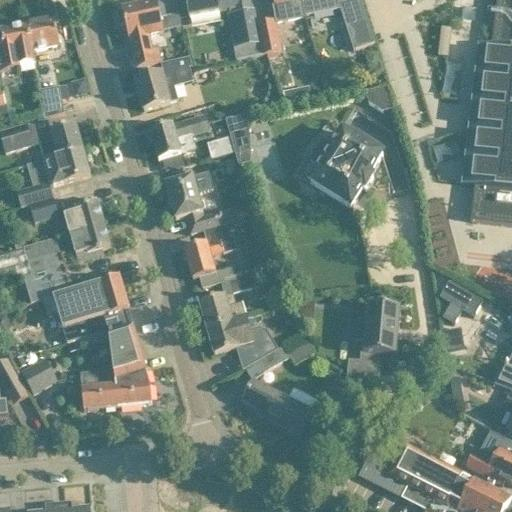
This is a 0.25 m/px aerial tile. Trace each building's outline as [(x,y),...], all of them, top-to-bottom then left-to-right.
[(251,13),(250,11),(248,0),(220,0),(218,1),(217,0),(185,0),(188,17),(189,20),(236,11),(236,15),(251,13)] [(306,19),(302,3),(301,0),(273,0),(275,8),(273,8),(276,22),(256,26),(257,32),(260,47),(262,58),(263,58),(283,54),(277,26),(306,20),(306,19)] [(301,0),(302,3),(306,19),(341,12),(354,53),(375,47),(360,1),(340,5),(339,0),(301,0)] [(478,46),(461,188),(475,189),(471,224),(511,229),(511,0),(497,0),(492,48),(478,46)] [(164,34),(160,20),(166,18),(163,6),(158,7),(157,3),(122,11),(123,15),(118,17),(121,29),(126,28),(129,43),(130,42),(137,72),(161,66),(158,53),(153,54),(150,37),(164,34)] [(236,15),(228,17),(237,63),(262,58),(260,47),(257,32),(256,26),(253,12),(251,13),(236,15)] [(55,23),(28,28),(33,55),(40,53),(60,50),(55,23)] [(0,47),(0,76),(20,73),(19,69),(35,67),(34,62),(33,55),(28,28),(0,33),(3,47),(0,47)] [(441,29),(438,57),(447,59),(451,31),(441,29)] [(376,55),(366,58),(368,66),(378,63),(376,55)] [(171,106),(179,104),(178,103),(175,89),(194,83),(190,70),(192,69),(190,59),(162,66),(165,77),(163,78),(162,77),(136,85),(144,114),(164,108),(171,106)] [(40,93),(45,123),(64,116),(59,90),(40,93)] [(387,90),(366,94),(369,106),(383,115),(393,112),(387,90)] [(2,92),(0,92),(0,134),(11,132),(2,92)] [(296,92),(283,94),(285,107),(298,104),(296,92)] [(251,164),(250,134),(246,116),(226,122),(231,138),(235,153),(239,168),(251,164)] [(200,120),(170,129),(150,134),(159,165),(178,159),(182,158),(178,142),(205,135),(200,120)] [(75,126),(37,137),(40,146),(45,164),(48,163),(83,153),(75,126)] [(441,126),(438,138),(461,144),(464,132),(441,126)] [(0,134),(0,136),(6,156),(33,149),(27,127),(11,132),(0,134)] [(311,186),(351,211),(363,192),(366,193),(373,181),(371,180),(383,160),(344,136),(334,151),(322,144),(310,164),(321,170),(311,186)] [(212,161),(235,153),(231,138),(208,145),(212,161)] [(55,189),(65,187),(71,185),(90,179),(83,153),(48,163),(55,189)] [(175,185),(166,188),(176,223),(186,220),(191,237),(204,234),(224,229),(219,215),(204,219),(203,215),(204,215),(203,213),(201,206),(198,197),(213,192),(208,175),(193,179),(191,172),(184,174),(173,178),(175,185)] [(22,211),(54,202),(51,189),(18,198),(22,211)] [(70,237),(104,227),(98,204),(90,207),(88,201),(77,204),(62,208),(70,237)] [(36,226),(59,220),(54,202),(22,211),(25,220),(33,217),(36,226)] [(233,211),(219,215),(224,229),(227,228),(237,225),(233,211)] [(111,251),(104,227),(70,237),(78,267),(105,259),(103,253),(111,251)] [(227,285),(244,280),(241,268),(216,275),(211,259),(237,252),(233,239),(230,240),(227,228),(224,229),(204,234),(207,246),(185,252),(193,283),(200,281),(203,291),(227,285)] [(56,241),(24,251),(24,253),(0,259),(0,286),(24,280),(28,295),(68,284),(67,280),(68,279),(66,279),(56,241)] [(233,297),(265,287),(261,276),(244,281),(244,280),(227,285),(230,297),(200,306),(208,332),(247,321),(242,305),(236,306),(233,297)] [(99,286),(73,295),(54,300),(58,315),(66,343),(67,346),(68,346),(79,343),(80,343),(80,342),(87,340),(108,337),(109,337),(108,335),(133,328),(120,280),(99,286)] [(54,300),(73,295),(72,293),(70,294),(68,284),(28,295),(32,306),(43,303),(54,300)] [(449,284),(440,301),(451,308),(443,321),(454,328),(462,314),(473,321),(483,304),(449,284)] [(284,299),(282,304),(285,308),(290,306),(290,301),(284,299)] [(54,300),(43,303),(47,318),(58,315),(54,300)] [(347,384),(379,386),(380,366),(379,366),(379,358),(396,359),(400,312),(368,309),(367,323),(358,322),(357,341),(365,342),(364,355),(361,355),(360,364),(348,363),(347,384)] [(0,334),(12,330),(6,316),(0,318),(0,334)] [(247,321),(208,332),(215,358),(234,353),(237,352),(243,373),(278,351),(268,333),(259,330),(251,333),(247,321)] [(109,337),(113,373),(145,369),(133,328),(108,335),(109,337)] [(461,332),(446,335),(450,355),(465,352),(461,332)] [(79,343),(68,346),(71,354),(81,351),(79,343)] [(306,347),(290,356),(292,361),(295,368),(315,357),(309,345),(306,347)] [(290,356),(285,347),(278,351),(243,373),(244,373),(246,372),(253,385),(254,384),(269,374),(292,361),(290,356)] [(511,355),(506,369),(503,367),(495,387),(510,393),(511,393),(511,355)] [(21,359),(14,363),(19,371),(26,367),(21,359)] [(7,361),(0,365),(0,381),(14,409),(29,401),(16,379),(7,361)] [(34,397),(57,384),(45,363),(22,376),(34,397)] [(145,369),(113,373),(118,411),(152,407),(150,386),(145,369)] [(81,376),(82,387),(84,414),(118,411),(113,373),(81,376)] [(339,374),(329,375),(330,387),(341,386),(339,374)] [(459,380),(449,383),(451,395),(461,393),(459,380)] [(254,384),(253,385),(243,404),(273,420),(271,423),(302,439),(308,427),(310,428),(311,425),(309,424),(314,415),(289,402),(254,384)] [(511,393),(510,393),(503,406),(511,410),(511,425),(506,439),(511,441),(511,393)] [(365,463),(363,467),(387,479),(407,490),(402,501),(423,511),(511,511),(511,501),(463,476),(450,470),(404,446),(404,448),(378,454),(372,451),(365,463)] [(511,459),(500,453),(493,466),(473,456),(464,452),(459,462),(455,461),(450,470),(463,476),(466,470),(503,489),(505,485),(511,487),(511,459)] [(250,511),(238,508),(237,508),(236,511),(229,511),(225,511),(228,503),(229,501),(205,493),(205,495),(201,506),(195,504),(195,505),(192,511),(250,511)]
